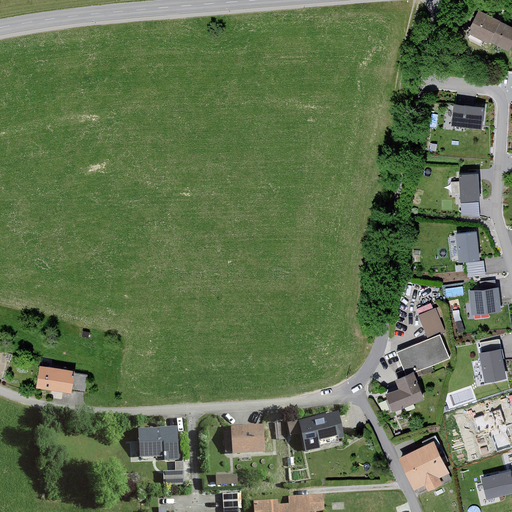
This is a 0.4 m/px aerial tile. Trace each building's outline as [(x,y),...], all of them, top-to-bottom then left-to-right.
[(467,34),(508,53),(511,44),(511,28),(477,13),(467,34)] [(483,108),(455,105),(452,124),(481,127),(483,108)] [(477,174),(460,175),(461,200),(479,199),(477,174)] [(476,232),(457,234),(460,260),(479,258),(476,232)] [(468,276),(487,273),(485,257),(466,260),(468,276)] [(498,288),(468,291),(471,315),(501,312),(498,288)] [(427,340),(396,353),(406,377),(414,374),(450,359),(440,335),(444,333),(435,309),(417,316),(427,340)] [(500,337),(481,341),(482,348),(502,343),(500,337)] [(505,377),(499,350),(481,353),(486,380),(505,377)] [(73,371),(38,365),(35,388),(69,394),(70,388),(85,390),(87,377),(72,374),(73,371)] [(398,388),(385,393),(392,411),(424,398),(414,374),(406,377),(396,381),(398,388)] [(336,414),(286,425),(289,438),(300,436),(304,454),(320,450),(319,445),(342,440),(336,414)] [(282,425),(274,425),(275,441),(283,440),(282,425)] [(264,454),(262,428),(230,430),(230,433),(223,433),(225,454),(231,454),(231,456),(264,454)] [(176,431),(138,433),(139,460),(165,459),(165,463),(178,462),(176,431)] [(448,472),(433,440),(397,457),(413,489),(424,484),(427,489),(442,482),(439,476),(448,472)] [(164,472),(164,485),(186,484),(185,471),(164,472)] [(511,481),(510,472),(483,479),(487,497),(511,491),(511,481)] [(235,477),(216,479),(216,486),(236,485),(235,477)] [(235,495),(222,496),(223,511),(236,510),(235,495)] [(323,511),(322,496),(288,498),(289,505),(277,506),(277,501),(253,502),(253,511),(323,511)]
